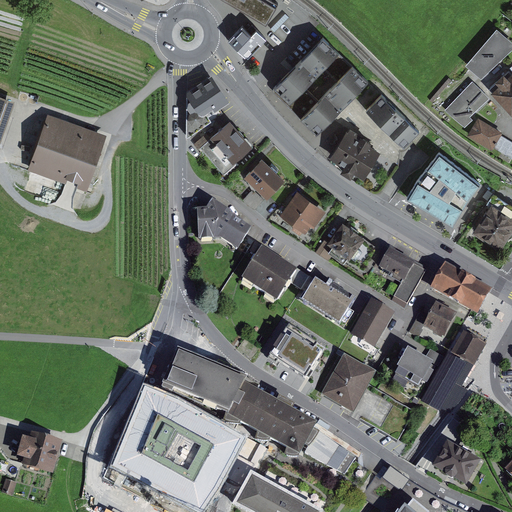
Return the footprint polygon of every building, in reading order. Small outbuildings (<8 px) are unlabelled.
[(225,0),(267,25),(279,5),(270,0),(225,0)] [(227,40),(243,55),(263,34),(255,26),(249,33),(241,25),(227,40)] [(330,72),(347,56),(321,30),(290,60),(269,80),(294,106),(309,92),(303,86),(309,80),(324,66),(330,72)] [(479,54),(494,68),(511,48),(511,45),(498,33),(479,54)] [(294,106),(318,131),(349,101),(370,81),(347,56),(330,72),(336,79),(332,83),(315,98),(309,92),(294,106)] [(511,71),(510,69),(490,87),(511,110),(511,71)] [(206,113),(227,99),(212,75),(190,89),(206,113)] [(447,108),(464,125),(471,118),(468,115),(487,96),(473,82),(447,108)] [(384,123),(405,145),(422,130),(384,90),(367,105),(384,123)] [(0,142),(15,100),(0,94),(0,142)] [(31,163),(90,186),(109,135),(50,112),(31,163)] [(200,141),(229,173),(258,147),(229,114),(200,141)] [(511,156),(511,139),(479,121),(472,134),(511,156)] [(351,130),(334,154),(345,162),(341,169),(350,175),(355,168),(362,173),(379,149),(370,143),(372,140),(361,133),(359,136),(351,130)] [(469,197),(481,182),(439,150),(438,153),(429,163),(418,177),(407,197),(453,225),(463,206),(469,197)] [(246,173),(266,192),(281,177),(261,157),(246,173)] [(306,227),(319,210),(298,195),(286,212),(306,227)] [(213,205),(209,212),(199,212),(201,234),(212,233),(214,230),(224,214),(226,212),(213,205)] [(511,217),(495,205),(477,230),(500,246),(507,235),(511,228),(511,217)] [(248,230),(224,214),(214,230),(238,246),(248,230)] [(342,225),(326,247),(344,260),(347,256),(363,267),(376,250),(342,225)] [(245,279),(275,296),(292,266),(262,249),(245,279)] [(404,281),(413,264),(391,253),(382,270),(404,281)] [(409,304),(427,271),(413,264),(404,281),(396,298),(409,304)] [(432,289),(476,314),(483,303),(489,292),(445,267),(432,289)] [(304,298),(334,317),(348,294),(318,275),(304,298)] [(379,348),(397,317),(371,302),(353,333),(379,348)] [(437,306),(428,327),(446,336),(456,315),(437,306)] [(271,354),(308,376),(323,353),(286,330),(271,354)] [(463,331),(451,353),(466,362),(467,363),(474,366),(480,354),(484,347),(486,344),(479,340),(463,331)] [(409,347),(418,352),(422,345),(413,340),(409,347)] [(161,383),(231,414),(243,384),(245,377),(177,347),(161,383)] [(409,349),(395,374),(419,387),(422,380),(427,383),(433,371),(429,369),(433,362),(409,349)] [(440,409),(466,362),(451,353),(424,400),(440,409)] [(325,396),(351,409),(373,369),(347,355),(325,396)] [(461,388),(474,366),(467,363),(466,362),(440,409),(445,412),(447,414),(466,391),(465,390),(461,388)] [(231,414),(301,451),(316,422),(243,384),(231,414)] [(113,466),(197,511),(202,511),(218,490),(245,437),(178,399),(145,386),(113,466)] [(485,399),(473,392),(472,394),(459,410),(467,421),(485,399)] [(321,429),(309,449),(345,472),(358,452),(321,429)] [(61,440),(27,430),(18,461),(52,471),(61,440)] [(478,462),(448,445),(437,465),(466,482),(478,462)] [(322,511),(324,509),(253,469),(235,502),(252,511),(322,511)] [(20,481),(8,476),(2,492),(14,497),(20,481)] [(427,511),(409,497),(397,511),(427,511)]
